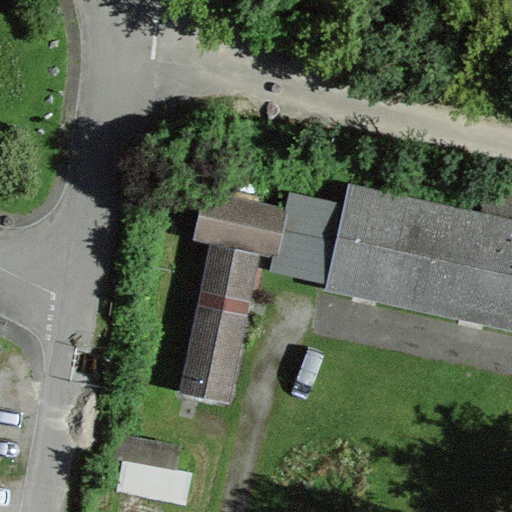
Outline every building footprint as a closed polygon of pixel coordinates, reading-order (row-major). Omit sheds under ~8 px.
[(511,233),(481,227),(350,195),(327,290),(511,334),(511,233)] [(220,247),(209,294),(234,300),(245,254),(274,258),(284,215),(202,197),(192,241),(220,247)] [(511,209),(487,204),(481,227),(511,233),(511,209)] [(234,300),(209,294),(206,307),(232,313),(234,300)] [(232,313),(206,307),(186,395),(213,401),(232,313)]
